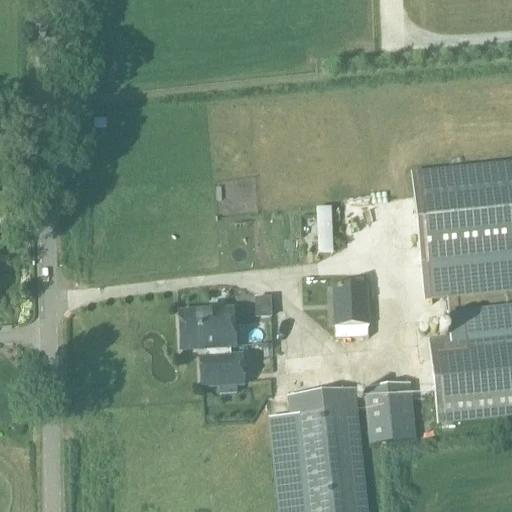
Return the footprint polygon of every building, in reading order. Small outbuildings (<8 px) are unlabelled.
[(511,167),(411,177),(424,297),(511,288),(511,167)] [(376,240),(409,240),(409,216),(376,216),(376,240)] [(334,289),(336,328),(336,342),(368,340),(368,327),(366,288),(334,289)] [(269,300),(254,300),(255,315),(270,314),(269,300)] [(452,339),(428,342),(437,428),(511,419),(511,305),(449,313),(452,339)] [(205,361),(199,361),(200,390),(243,387),(242,359),(230,360),(229,350),(235,350),(233,313),(178,316),(180,353),(204,351),(205,361)] [(408,387),(364,392),(374,483),(418,478),(408,387)] [(367,511),(355,392),(287,399),(289,417),(268,419),(277,511),(367,511)]
